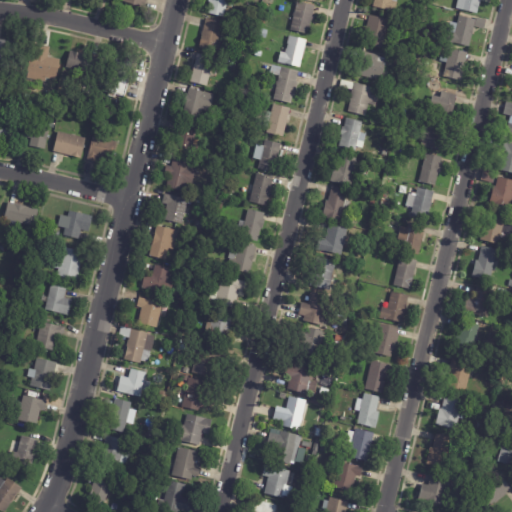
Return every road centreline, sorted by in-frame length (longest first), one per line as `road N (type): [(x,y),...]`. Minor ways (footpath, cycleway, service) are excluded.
road 1 (residential): [(176,0),(45,511)]
road 2 (residential): [(346,0),(218,511)]
road 3 (residential): [(508,0),(383,511)]
road 4 (residential): [(164,47),(0,10)]
road 5 (residential): [(127,198),(0,168)]
